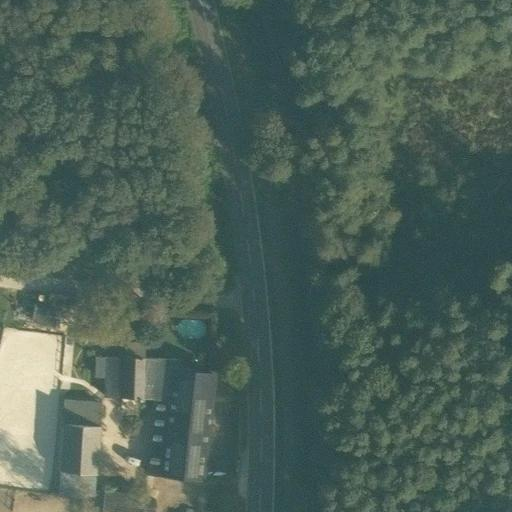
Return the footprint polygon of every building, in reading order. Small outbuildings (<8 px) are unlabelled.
[(35,322),(59,324),(61,309),(36,307),(35,322)] [(125,341),(124,359),(143,361),(145,343),(125,341)] [(105,376),(106,358),(94,358),(93,376),(105,376)] [(104,396),(120,397),(122,359),(106,358),(105,376),(104,396)] [(120,397),(143,399),(144,376),(145,361),(143,361),(124,359),(122,359),(120,397)] [(171,362),(160,361),(160,377),(144,376),(143,399),(154,399),(167,400),(171,370),(171,362)] [(145,361),(144,376),(160,377),(160,361),(145,361)] [(165,415),(208,421),(213,376),(171,370),(167,400),(165,415)] [(154,399),(148,453),(160,455),(165,415),(167,400),(154,399)] [(94,475),(99,427),(85,425),(87,404),(66,402),(64,424),(62,424),(57,471),(94,475)] [(101,406),(87,404),(85,425),(99,427),(101,406)] [(146,472),(200,479),(208,421),(165,415),(160,455),(148,453),(146,472)] [(92,491),(94,475),(57,471),(55,494),(84,497),(85,491),(92,491)] [(141,511),(143,496),(92,491),(85,491),(84,497),(82,511),(141,511)]
